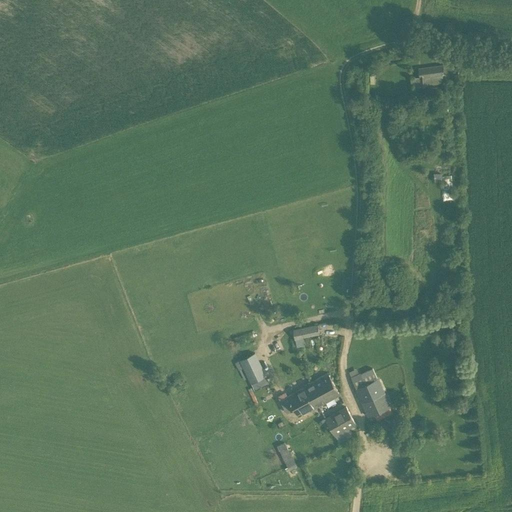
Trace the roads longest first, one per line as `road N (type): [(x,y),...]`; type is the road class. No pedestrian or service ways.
road 1 (track): [(419,0),(408,36),(353,56),(342,70),(357,178),(349,313)]
road 2 (unclassified): [(355,511),(362,426),(344,377)]
